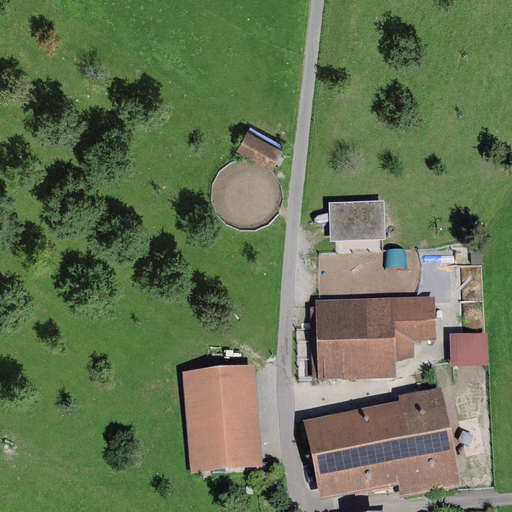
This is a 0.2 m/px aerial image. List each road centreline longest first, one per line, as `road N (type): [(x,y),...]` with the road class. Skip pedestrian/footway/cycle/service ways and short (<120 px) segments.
road 1 (unclassified): [(298,511),(286,451),(284,362),(317,0)]
road 2 (residential): [(511,496),(374,511)]
